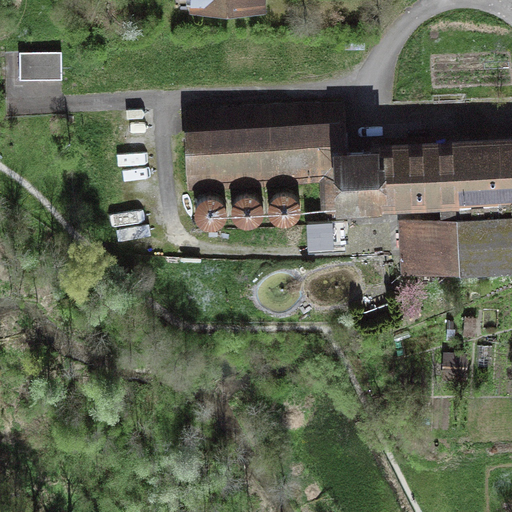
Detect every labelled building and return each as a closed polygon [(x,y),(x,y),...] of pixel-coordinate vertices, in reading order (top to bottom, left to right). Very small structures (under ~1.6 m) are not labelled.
[(62,50),(20,51),(20,78),(62,78),(62,50)] [(186,111),(189,182),(325,176),(327,215),(345,214),(345,198),(344,199),(341,153),(339,104),(186,111)] [(345,198),(424,195),(424,206),(443,205),(455,204),(455,207),(479,205),(479,192),(489,192),(489,198),(511,196),(511,144),(341,153),(344,199),(345,198)] [(268,207),(272,216),(279,221),(287,222),(295,219),(300,213),(302,204),(299,196),(293,190),(284,188),(276,191),(270,198),(268,207)] [(231,209),(235,217),(241,222),(250,223),(257,221),(263,215),(265,206),(262,198),(256,192),(247,190),(239,193),(233,200),(231,209)] [(194,211),(197,219),(204,224),(212,225),(220,223),(225,216),(227,208),(224,200),(218,194),(210,192),(201,195),(195,202),(194,211)] [(511,196),(489,198),(489,192),(479,192),(479,205),(455,207),(455,204),(443,205),(444,220),(404,222),(407,268),(511,261),(511,196)] [(344,220),(308,221),(309,246),(345,244),(344,220)] [(464,379),(466,355),(444,354),(443,377),(464,379)]
